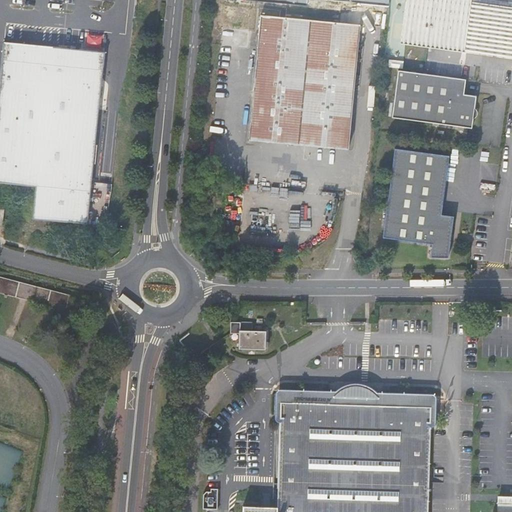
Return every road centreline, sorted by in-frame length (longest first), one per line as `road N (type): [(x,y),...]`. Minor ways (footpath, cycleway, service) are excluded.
road 1 (unclassified): [(191,284),(511,287)]
road 2 (unknown): [(235,59),(232,150),(240,163),(356,170)]
road 3 (unknown): [(451,381),(272,369)]
road 4 (tertiary): [(181,265),(162,223),(163,134)]
road 5 (tertiary): [(140,377),(126,511)]
road 6 (tertiary): [(175,0),(163,134)]
road 7 (unclassified): [(0,252),(130,284)]
road 8 (tertiary): [(163,134),(141,264)]
